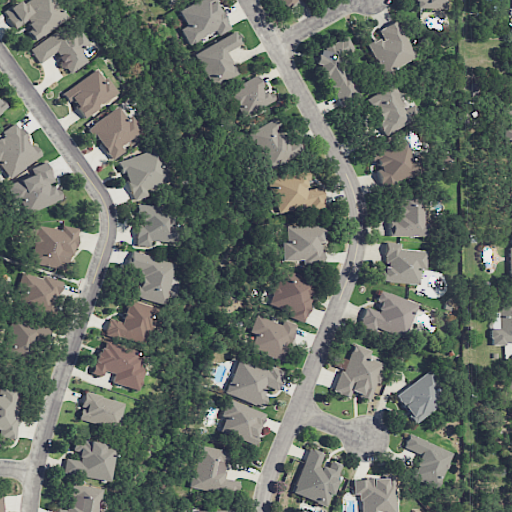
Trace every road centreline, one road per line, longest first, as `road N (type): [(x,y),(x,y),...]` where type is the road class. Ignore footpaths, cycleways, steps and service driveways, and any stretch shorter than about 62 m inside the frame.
road 1 (residential): [(263,511),(364,247),(358,197),(250,0)]
road 2 (residential): [(29,511),(108,237),(106,203),(0,52)]
